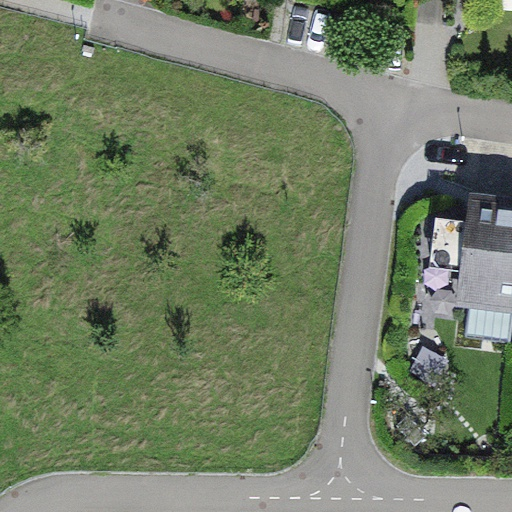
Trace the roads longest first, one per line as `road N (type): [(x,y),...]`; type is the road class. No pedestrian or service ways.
road 1 (residential): [(339,500),(387,101)]
road 2 (residential): [(339,500),(77,498),(26,511)]
road 3 (residential): [(112,30),(387,101)]
road 4 (residential): [(511,502),(339,500)]
road 5 (residential): [(387,101),(511,126)]
